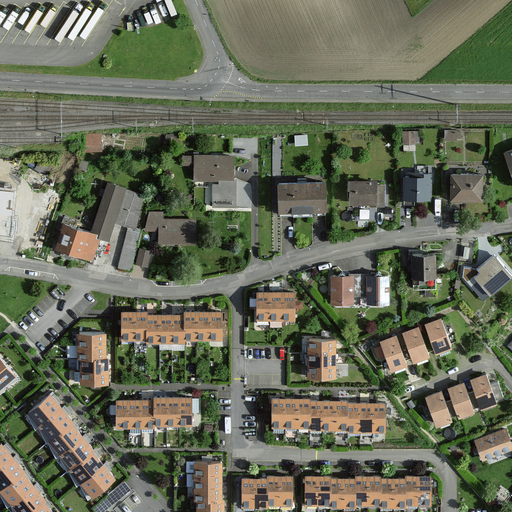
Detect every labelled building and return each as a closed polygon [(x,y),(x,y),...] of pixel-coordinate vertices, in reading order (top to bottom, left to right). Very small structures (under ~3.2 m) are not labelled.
[(405,140),(419,140),(419,127),(405,128),(405,140)] [(103,138),(85,138),(85,151),(103,151),(103,138)] [(511,146),(503,150),(511,174),(511,146)] [(233,154),(182,154),(182,166),(193,166),(193,181),(233,181),(233,154)] [(34,175),(45,180),(51,165),(40,160),(34,175)] [(481,172),(449,172),(449,199),(481,199),(481,172)] [(429,173),(402,173),(402,199),(429,199),(429,173)] [(385,177),(348,177),(348,203),(384,203),(385,177)] [(89,231),(99,235),(108,238),(113,221),(129,226),(135,229),(147,194),(107,180),(89,231)] [(325,180),(274,180),(274,210),(325,210),(325,180)] [(0,232),(9,233),(13,189),(0,188),(0,232)] [(164,210),(145,210),(145,230),(158,230),(157,245),(196,245),(196,217),(164,217),(164,210)] [(89,231),(62,222),(53,247),(91,261),(99,235),(89,231)] [(143,231),(129,226),(118,268),(131,272),(143,231)] [(154,251),(140,247),(136,265),(149,268),(154,251)] [(435,251),(410,252),(410,279),(422,279),(422,276),(435,276),(435,251)] [(474,264),(461,275),(471,287),(477,282),(488,295),(511,275),(495,256),(479,270),(474,264)] [(353,274),(330,274),(330,302),(353,302),(353,274)] [(390,274),(366,274),(366,302),(390,302),(390,274)] [(269,289),(256,289),(255,318),(269,318),(269,289)] [(282,318),(282,289),(269,289),(269,318),(282,318)] [(294,319),(294,290),(282,289),(282,318),(294,319)] [(132,339),(132,309),(118,310),(118,324),(118,339),(132,339)] [(144,314),(144,309),(132,309),(132,339),(145,339),(144,314)] [(182,313),(182,338),(195,338),(208,338),(221,338),(220,309),(208,310),(195,310),(182,310),(182,313)] [(144,314),(145,339),(145,345),(159,345),(170,345),(182,345),(182,338),(182,313),(170,313),(158,313),(144,314)] [(441,316),(425,321),(435,350),(451,344),(441,316)] [(419,324),(401,330),(411,360),(429,354),(419,324)] [(105,331),(75,331),(75,344),(105,344),(105,331)] [(395,334),(379,340),(389,368),(406,363),(395,334)] [(335,337),(304,337),(305,350),(305,362),(305,375),(336,374),(335,362),(335,349),(335,337)] [(105,344),(75,344),(76,357),(78,357),(105,356),(105,344)] [(6,355),(0,359),(0,373),(11,388),(24,377),(6,355)] [(105,356),(78,357),(78,369),(107,369),(107,356),(105,356)] [(107,369),(78,369),(78,382),(108,382),(107,369)] [(486,372),(470,377),(479,405),(495,400),(486,372)] [(0,396),(11,388),(0,373),(0,396)] [(463,380),(447,385),(456,414),(473,408),(463,380)] [(441,388),(424,394),(435,424),(452,418),(441,388)] [(58,396),(37,413),(47,426),(69,409),(58,396)] [(151,398),(151,426),(166,426),(178,426),(191,426),(192,396),(179,396),(166,396),(151,396),(151,398)] [(284,396),(270,396),(270,428),(284,428),(297,428),(308,428),(308,400),(308,397),(297,396),(284,396)] [(126,398),(112,398),(112,426),(126,426),(138,426),(151,426),(151,398),(138,398),(126,398)] [(308,400),(308,428),(308,432),(320,432),(333,432),(346,432),(346,428),(346,403),(346,400),(333,400),(321,400),(308,400)] [(359,403),(346,403),(346,432),(346,434),(359,434),(359,403)] [(372,403),(359,403),(359,434),(371,434),(372,403)] [(385,403),(372,403),(371,434),(384,434),(385,403)] [(80,422),(69,409),(47,426),(58,440),(79,422),(80,422)] [(90,435),(79,422),(58,440),(57,440),(67,453),(90,435)] [(511,442),(507,427),(472,439),(479,460),(511,448),(511,442)] [(102,450),(90,435),(67,453),(80,468),(100,451),(102,450)] [(5,449),(0,453),(0,474),(16,462),(5,449)] [(111,464),(100,451),(80,468),(78,469),(89,483),(111,464)] [(223,458),(195,458),(195,470),(195,483),(195,496),(198,496),(223,496),(223,483),(223,471),(223,458)] [(27,475),(16,462),(0,474),(0,487),(5,493),(26,476),(27,475)] [(122,478),(111,464),(89,483),(100,496),(122,478)] [(353,477),(353,503),(367,503),(380,503),(380,477),(380,472),(367,472),(353,472),(353,477)] [(403,476),(403,502),(417,502),(430,502),(430,472),(416,472),(403,472),(403,476)] [(278,473),(265,473),(265,476),(265,504),(278,504),(278,473)] [(292,473),(278,473),(278,504),(292,504),(292,473)] [(315,474),(302,474),(302,504),(315,503),(315,474)] [(328,474),(315,474),(315,503),(328,503),(328,477),(328,474)] [(36,489),(26,476),(5,493),(4,494),(14,507),(36,489)] [(252,476),(238,476),(238,507),(252,507),(265,507),(265,504),(265,476),(252,476)] [(403,476),(392,477),(392,506),(403,506),(403,502),(403,476)] [(341,477),(328,477),(328,503),(328,507),(341,507),(341,477)] [(353,477),(341,477),(341,507),(353,507),(353,503),(353,477)] [(392,477),(380,477),(380,503),(380,506),(392,506),(392,477)] [(48,503),(36,489),(14,507),(18,511),(37,511),(47,505),(48,503)] [(223,496),(198,496),(198,508),(226,508),(226,496),(223,496)]
